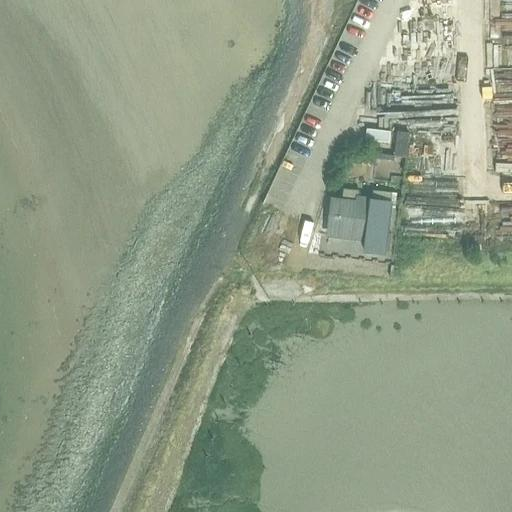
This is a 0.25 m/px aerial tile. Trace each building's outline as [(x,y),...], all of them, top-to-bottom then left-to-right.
[(379,108),(379,100),(358,99),(358,108),(379,108)] [(384,111),(409,110),(409,99),(383,100),(384,111)] [(398,133),(395,156),(406,158),(409,134),(398,133)] [(499,164),(511,164),(511,150),(499,150),(499,164)] [(364,252),(384,254),(391,203),(371,201),(370,205),(333,200),(329,235),(366,240),(364,252)]
